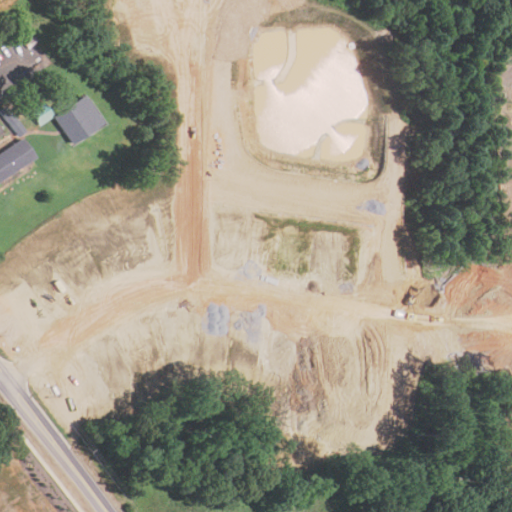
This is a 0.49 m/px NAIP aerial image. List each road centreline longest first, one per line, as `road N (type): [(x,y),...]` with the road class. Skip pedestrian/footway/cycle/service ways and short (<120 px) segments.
road 1 (residential): [(4,380),(104,304),(192,278),(511,326)]
road 2 (residential): [(192,278),(195,0)]
road 3 (tertiary): [(0,375),(107,511)]
road 4 (residential): [(322,296),(302,437)]
